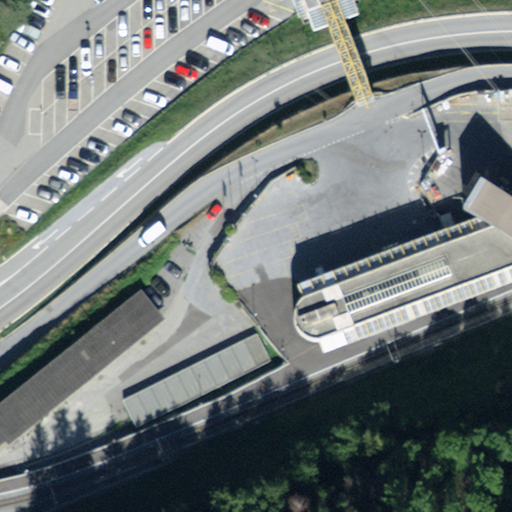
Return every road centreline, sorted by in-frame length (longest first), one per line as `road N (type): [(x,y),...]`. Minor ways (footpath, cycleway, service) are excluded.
road 1 (primary): [(0,307),(216,127),(280,87),(396,44),(511,31)]
road 2 (unknown): [(164,219),(166,261),(132,344),(0,450)]
road 3 (unknown): [(320,138),(316,212),(248,244),(229,264),(233,359)]
